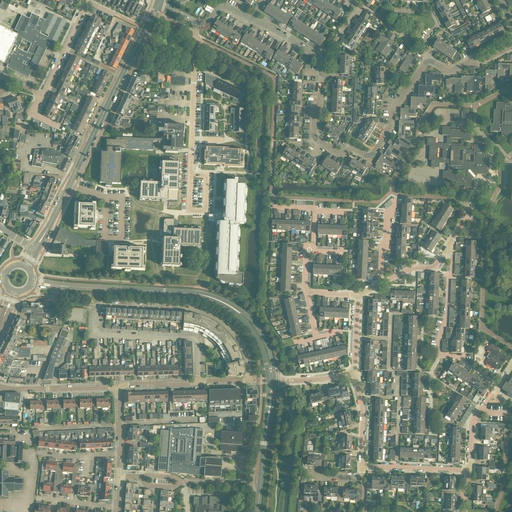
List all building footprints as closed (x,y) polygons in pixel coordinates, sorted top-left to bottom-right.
[(68,7),(73,10),(77,2),(76,2),(74,1),(74,0),(67,0),(65,4),(69,6),(68,7)] [(114,8),(116,7),(118,8),(122,0),(116,0),(113,7),(114,8)] [(119,10),(120,9),(123,10),(127,1),(124,0),(122,0),(118,8),(117,10),(119,10)] [(204,8),(205,6),(208,0),(199,0),(197,4),(204,8)] [(320,10),(326,2),(322,0),(321,0),(316,7),(320,10)] [(435,5),(438,10),(446,6),(443,0),(435,5)] [(478,4),(480,9),(488,5),(486,0),(478,4)] [(125,11),(125,13),(127,14),(132,3),(127,1),(123,10),(125,11)] [(132,3),(127,14),(128,15),(130,13),(132,14),(136,6),(135,5),(135,3),(132,2),(132,3)] [(320,10),(325,12),(330,4),(326,2),(320,10)] [(270,15),(275,7),(269,4),(264,12),(270,15)] [(325,12),(329,15),(334,7),(330,4),(325,12)] [(339,7),(338,9),(333,17),(337,20),(342,12),(340,11),(343,6),(341,4),(339,7)] [(440,15),(449,10),(451,9),(448,4),(446,6),(438,10),(440,15)] [(141,8),(142,6),(139,5),(138,7),(136,6),(132,14),(131,16),(133,17),(134,15),(137,17),(140,11),(142,12),(145,11),(145,10),(141,8)] [(487,12),(491,10),(488,5),(480,9),(483,14),(479,16),(481,18),(488,14),(487,12)] [(280,11),(275,7),(270,15),(275,19),(280,11)] [(329,15),(333,17),(338,9),(334,7),(329,15)] [(440,15),(442,20),(451,15),(449,10),(440,15)] [(275,19),(281,22),(286,14),(280,11),(275,19)] [(22,15),(14,30),(17,31),(15,35),(0,27),(0,61),(8,65),(6,68),(28,78),(31,71),(34,73),(42,58),(45,51),(49,44),(47,43),(48,40),(56,44),(58,38),(59,37),(63,29),(66,22),(63,21),(58,18),(51,15),(48,22),(46,21),(43,20),(39,18),(40,17),(32,14),(30,19),(29,19),(22,15)] [(291,18),(286,14),(281,22),(286,26),(291,18)] [(354,21),(358,23),(365,28),(369,22),(366,21),(368,19),(363,15),(359,21),(355,18),(354,21)] [(453,20),(451,15),(442,20),(445,24),(453,20)] [(99,21),(91,17),(88,23),(96,27),(98,28),(101,23),(101,22),(99,21)] [(294,30),(299,22),(293,18),(288,26),(294,30)] [(456,25),(455,22),(453,20),(445,24),(447,29),(456,25)] [(212,29),(217,32),(222,24),(217,21),(212,29)] [(354,21),(352,23),(356,26),(354,28),(362,33),(365,28),(358,23),(354,21)] [(304,25),(299,22),(294,30),(299,33),(304,25)] [(88,23),(85,28),(93,32),(96,27),(88,23)] [(500,23),(495,26),(500,35),(505,32),(500,23)] [(226,26),(223,25),(222,24),(217,32),(220,34),(226,26)] [(226,26),(220,34),(225,37),(230,29),(231,27),(230,26),(229,25),(228,28),(226,26)] [(304,36),(309,28),(304,25),(299,33),(304,36)] [(490,28),(495,37),(500,35),(495,26),(490,28)] [(93,32),(85,28),(83,34),(91,38),(93,32)] [(125,34),(131,37),(134,31),(127,28),(125,34)] [(315,32),(309,28),(304,36),(310,40),(315,32)] [(349,28),(347,31),(359,38),(362,33),(354,28),(353,31),(349,28)] [(490,28),(486,31),(490,40),(495,37),(490,28)] [(230,29),(225,37),(229,39),(234,31),(230,29)] [(241,42),(245,45),(250,37),(252,34),(254,32),(252,30),(248,36),(246,34),(241,42)] [(229,39),(233,42),(238,34),(234,31),(229,39)] [(350,36),(348,38),(356,43),(359,38),(347,31),(346,33),(350,36)] [(486,31),(481,33),(485,42),(490,40),(486,31)] [(315,43),(320,35),(315,32),(310,40),(315,43)] [(264,38),(265,38),(267,34),(264,33),(262,37),(260,40),(258,42),(253,50),(257,52),(262,44),(260,43),(264,38)] [(485,42),(481,33),(476,36),(480,44),(485,42)] [(80,39),(88,43),(91,38),(83,34),(80,39)] [(122,39),(128,42),(131,37),(125,34),(122,39)] [(237,45),(242,37),(238,34),(233,42),(237,45)] [(326,39),(320,35),(315,43),(320,47),(326,39)] [(375,50),(381,54),(389,41),(379,35),(376,40),(380,43),(377,48),(376,48),(375,50)] [(433,48),(438,51),(443,43),(440,41),(441,39),(437,36),(431,44),(434,46),(433,48)] [(476,36),(471,38),(476,47),(480,44),(476,36)] [(254,39),(250,37),(245,45),(249,47),(254,39)] [(339,44),(344,47),(346,44),(353,48),(356,43),(348,38),(346,41),(342,38),(339,44)] [(476,47),(471,38),(467,41),(466,39),(463,41),(466,48),(469,47),(471,50),(476,47)] [(85,49),(88,44),(88,43),(80,39),(77,45),(85,49)] [(128,42),(122,39),(120,43),(118,41),(117,43),(120,45),(126,48),(128,42)] [(249,47),(253,50),(258,42),(254,39),(249,47)] [(397,50),(398,50),(399,48),(389,41),(381,54),(386,57),(387,55),(390,49),(395,52),(396,53),(397,50)] [(438,51),(442,54),(447,46),(443,43),(438,51)] [(442,54),(447,57),(452,49),(450,47),(451,45),(450,45),(451,44),(449,43),(447,46),(442,54)] [(257,52),(261,55),(267,47),(262,44),(257,52)] [(77,45),(75,50),(83,54),(85,49),(77,45)] [(117,50),(123,53),(126,48),(120,45),(117,50)] [(459,53),(454,50),(456,47),(454,46),(452,49),(447,57),(452,60),(453,58),(455,59),(459,53)] [(261,55),(265,58),(270,50),(267,47),(261,55)] [(113,55),(121,58),(123,53),(117,50),(114,49),(112,54),(113,55)] [(275,52),(273,51),(270,50),(265,58),(270,60),(275,52)] [(283,53),(278,50),(273,59),(277,61),(283,53)] [(404,61),(404,62),(409,55),(410,52),(407,51),(405,55),(398,50),(397,50),(396,53),(395,52),(389,63),(395,66),(396,64),(399,58),(404,61)] [(277,61),(281,64),(286,56),(283,53),(277,61)] [(336,53),(336,59),(341,59),(341,62),(350,62),(351,62),(352,56),(343,56),(343,53),(336,53)] [(112,61),(118,64),(121,58),(113,55),(112,54),(110,57),(113,58),(112,61)] [(404,62),(404,61),(399,70),(405,74),(406,72),(405,71),(411,63),(416,67),(421,59),(416,56),(414,58),(409,55),(404,62)] [(69,61),(77,65),(80,60),(72,56),(69,61)] [(281,64),(286,67),(291,58),(286,56),(281,64)] [(291,58),(286,67),(290,69),(295,61),(291,58)] [(67,67),(75,71),(77,65),(69,61),(67,67)] [(112,61),(109,66),(115,69),(118,64),(112,61)] [(290,69),(294,72),(299,64),(295,61),(290,69)] [(303,66),(299,64),(294,72),(298,74),(298,80),(301,80),(302,72),(300,72),(303,66)] [(498,65),(498,77),(497,77),(497,79),(504,79),(504,77),(504,70),(510,70),(510,64),(498,64),(498,65)] [(485,77),(485,82),(485,85),(485,90),(492,91),(492,83),(491,83),(492,76),(497,77),(498,77),(498,65),(495,65),(495,71),(486,70),(485,77)] [(75,71),(67,67),(64,72),(72,76),(75,71)] [(336,68),(335,71),(340,71),(340,77),(348,77),(348,76),(352,76),(352,69),(336,68)] [(103,70),(100,76),(108,80),(111,74),(103,70)] [(72,76),(64,72),(61,78),(69,82),(72,76)] [(205,78),(205,84),(214,88),(218,80),(205,74),(205,78)] [(419,86),(431,86),(430,86),(430,80),(438,80),(438,81),(440,81),(441,75),(426,74),(425,83),(419,83),(419,86)] [(108,80),(100,76),(97,81),(105,85),(108,80)] [(461,79),(461,81),(467,82),(467,89),(466,89),(466,92),(473,92),(474,77),(461,76),(461,79)] [(136,79),(133,77),(131,82),(138,85),(145,88),(147,85),(142,83),(142,82),(144,83),(144,82),(145,82),(146,78),(145,78),(145,77),(140,77),(140,78),(137,77),(137,78),(136,79)] [(485,77),(474,77),(473,92),(477,92),(479,92),(479,90),(479,82),(485,82),(485,77)] [(69,82),(61,78),(59,83),(67,87),(69,82)] [(343,78),(336,78),(336,81),(333,80),(333,86),(343,87),(343,81),(343,78)] [(449,80),(446,80),(446,86),(449,86),(449,84),(455,85),(455,91),(454,91),(454,94),(456,94),(456,99),(460,99),(460,94),(461,94),(461,81),(461,79),(449,78),(449,80)] [(214,88),(214,89),(222,92),(226,83),(218,79),(218,80),(214,88)] [(97,81),(95,87),(103,91),(105,85),(97,81)] [(138,92),(140,93),(143,94),(144,92),(142,90),(136,87),(138,85),(131,82),(128,87),(138,92)] [(66,90),(67,87),(59,83),(56,89),(64,93),(64,92),(65,93),(66,92),(66,91),(66,90)] [(226,83),(222,92),(225,94),(230,96),(234,86),(226,83)] [(234,86),(230,96),(234,98),(241,101),(242,98),(245,92),(242,91),(243,90),(234,86)] [(431,86),(419,86),(418,86),(418,95),(412,94),(412,97),(424,98),(423,98),(423,92),(431,92),(431,93),(433,93),(433,86),(431,86)] [(92,93),(100,97),(103,91),(95,87),(92,93)] [(54,93),(51,99),(59,103),(61,100),(63,101),(64,99),(65,96),(59,93),(57,95),(54,93)] [(133,99),(132,100),(131,99),(132,97),(125,94),(123,98),(137,105),(139,101),(136,100),(133,99)] [(85,102),(94,106),(96,101),(88,97),(86,100),(85,102)] [(414,110),(414,109),(416,110),(416,109),(415,109),(416,104),(423,104),(425,105),(425,104),(426,98),(424,98),(412,97),(411,97),(411,106),(404,106),(404,109),(414,110)] [(11,100),(14,107),(16,112),(22,110),(20,105),(19,105),(16,98),(11,100)] [(136,107),(137,105),(123,98),(121,103),(128,106),(129,104),(134,106),(136,107)] [(59,103),(51,99),(48,104),(57,108),(59,103)] [(14,114),(16,112),(14,107),(11,100),(7,101),(10,109),(11,108),(14,114)] [(82,107),(83,108),(91,112),(94,106),(85,102),(84,106),(83,105),(82,107)] [(48,104),(46,110),(54,114),(54,113),(56,114),(57,112),(55,111),(57,108),(48,104)] [(120,104),(118,108),(133,115),(134,113),(131,111),(131,112),(126,109),(127,107),(120,104)] [(205,106),(204,116),(215,116),(215,107),(215,106),(214,106),(214,104),(207,104),(207,106),(205,106)] [(511,107),(506,106),(497,104),(496,112),(495,112),(493,126),(491,127),(491,130),(500,128),(502,129),(503,127),(507,126),(511,126),(511,107)] [(79,113),(80,113),(88,117),(91,112),(83,108),(81,111),(80,111),(79,113)] [(133,115),(118,108),(116,113),(123,116),(124,114),(127,116),(132,118),(133,115)] [(334,116),(341,116),(342,108),(332,108),(332,113),(335,113),(334,116)] [(235,114),(235,118),(245,119),(245,109),(235,109),(235,114)] [(404,121),(408,121),(408,115),(413,115),(413,116),(415,116),(416,110),(414,109),(414,110),(404,109),(401,109),(400,117),(395,117),(395,121),(399,121),(404,121)] [(54,114),(46,110),(43,116),(51,120),(54,114)] [(78,119),(86,123),(88,117),(80,113),(78,117),(78,116),(77,118),(78,119)] [(121,120),(122,118),(115,115),(113,120),(123,124),(126,123),(129,124),(130,121),(127,120),(127,121),(125,120),(124,122),(121,120)] [(74,124),(75,124),(83,128),(86,123),(78,119),(76,122),(75,122),(74,124)] [(366,124),(374,129),(377,124),(369,119),(366,124)] [(131,125),(129,124),(126,123),(123,124),(113,120),(111,124),(118,128),(119,125),(125,128),(130,128),(131,125)] [(323,131),(328,135),(333,126),(331,125),(331,124),(331,123),(327,120),(322,127),(325,129),(323,131)] [(400,121),(399,121),(399,133),(398,133),(397,136),(399,137),(404,140),(405,127),(411,127),(411,128),(414,128),(414,127),(414,125),(414,121),(408,121),(404,121),(400,121)] [(204,123),(204,131),(214,131),(214,127),(215,123),(204,123)] [(72,127),(71,129),(80,134),(83,128),(75,124),(73,128),(72,127)] [(234,124),(234,132),(245,132),(245,125),(234,124)] [(332,137),(338,129),(339,127),(334,124),(333,126),(328,135),(332,137)] [(371,134),(374,129),(366,124),(363,129),(371,134)] [(101,152),(100,183),(105,183),(105,186),(109,187),(111,187),(111,184),(120,184),(121,149),(152,151),(152,150),(162,150),(162,151),(165,151),(165,152),(177,153),(177,150),(182,150),(183,126),(163,125),(163,130),(157,130),(157,133),(163,133),(162,141),(115,140),(106,140),(106,148),(107,148),(107,149),(107,152),(107,153),(101,152)] [(340,141),(346,132),(339,127),(338,129),(332,137),(337,140),(338,139),(340,141)] [(440,163),(448,163),(447,171),(443,171),(442,180),(449,180),(449,183),(457,183),(457,186),(464,186),(464,188),(473,189),(473,182),(471,182),(472,177),(475,174),(489,175),(489,167),(486,167),(487,153),(485,153),(485,146),(474,145),(473,150),(465,150),(466,142),(471,142),(471,133),(464,133),(464,130),(449,130),(450,127),(442,127),(442,135),(447,136),(446,144),(436,143),(436,139),(427,138),(427,146),(429,146),(429,160),(431,160),(431,168),(440,168),(440,163)] [(363,129),(360,133),(368,138),(371,134),(363,129)] [(365,143),(368,138),(360,133),(356,141),(362,145),(364,142),(365,143)] [(82,140),(73,136),(71,141),(79,145),(82,140)] [(387,144),(390,145),(396,149),(400,144),(406,148),(406,149),(408,150),(411,145),(404,140),(399,137),(394,144),(389,141),(387,144)] [(77,149),(79,145),(71,141),(68,139),(64,145),(68,145),(77,150),(77,149)] [(77,150),(68,145),(66,148),(60,148),(59,151),(35,150),(34,155),(62,157),(70,161),(71,159),(72,159),(77,150)] [(396,149),(390,145),(385,152),(381,150),(379,153),(382,154),(388,158),(391,153),(400,159),(401,161),(405,155),(398,150),(397,150),(396,150),(396,149)] [(297,153),(295,151),(297,147),(295,146),(293,149),(292,150),(287,158),(292,161),(297,153)] [(204,165),(220,166),(220,167),(220,168),(224,168),(225,168),(228,168),(229,168),(229,167),(244,168),(244,167),(244,164),(245,164),(244,164),(244,155),(245,155),(245,154),(244,154),(244,151),(245,151),(245,150),(230,150),(230,148),(229,148),(225,148),(221,148),(220,148),(205,147),(205,148),(205,151),(205,152),(205,161),(204,161),(204,165)] [(286,160),(287,158),(292,150),(288,147),(287,149),(283,147),(278,154),(286,160)] [(292,161),(297,164),(302,156),(299,154),(302,150),(300,149),(297,153),(292,161)] [(306,159),(304,157),(306,153),(304,152),(302,155),(302,156),(297,164),(301,167),(306,159)] [(322,166),(327,169),(332,161),(329,159),(332,155),(330,154),(326,160),(323,158),(320,163),(323,165),(322,166)] [(391,168),(393,165),(395,162),(389,159),(388,158),(382,154),(375,165),(376,165),(375,168),(380,171),(381,168),(380,168),(384,163),(389,166),(389,167),(391,168)] [(62,157),(34,155),(32,166),(41,168),(42,163),(56,165),(55,168),(66,173),(71,163),(70,162),(70,161),(62,157)] [(301,167),(306,170),(311,162),(308,160),(311,156),(309,155),(306,159),(301,167)] [(327,169),(331,172),(336,164),(334,162),(336,158),(334,157),(333,160),(332,161),(327,169)] [(312,160),(311,162),(306,170),(310,173),(315,165),(313,163),(313,162),(315,159),(313,158),(312,160)] [(353,170),(358,173),(363,165),(360,163),(363,159),(361,158),(358,162),(353,170)] [(353,170),(358,162),(353,159),(351,162),(348,167),(347,166),(344,170),(346,171),(347,170),(351,173),(353,170)] [(348,167),(351,162),(349,160),(344,167),(343,169),(340,174),(343,175),(346,171),(344,170),(347,166),(348,167)] [(140,182),(139,199),(174,201),(175,201),(176,200),(177,200),(177,199),(177,198),(178,187),(179,163),(175,163),(169,162),(168,162),(166,162),(161,162),(161,174),(160,174),(159,174),(157,174),(155,175),(154,176),(153,177),(152,179),(152,180),(152,181),(151,182),(140,182)] [(20,173),(21,164),(13,163),(12,172),(20,173)] [(337,173),(340,174),(343,169),(344,167),(342,165),(341,167),(336,164),(331,172),(336,175),(337,173)] [(361,178),(363,174),(366,176),(369,171),(366,170),(367,168),(363,165),(358,173),(356,175),(361,178)] [(208,215),(208,223),(217,223),(217,226),(217,234),(216,242),(217,242),(217,249),(216,249),(216,257),(216,264),(215,264),(215,272),(216,272),(215,276),(217,276),(216,278),(216,280),(215,279),(216,280),(217,281),(219,281),(220,282),(222,283),(223,283),(224,284),(226,284),(228,285),(230,285),(231,285),(233,285),(234,285),(235,286),(238,286),(242,286),(242,275),(238,275),(236,275),(235,275),(235,273),(236,273),(236,269),(237,269),(237,261),(237,254),(238,246),(237,246),(238,239),(238,231),(238,227),(238,224),(243,224),(244,224),(244,220),(244,212),(245,205),(244,205),(245,197),(245,190),(245,186),(237,185),(237,184),(245,184),(245,178),(225,177),(224,185),(224,193),(224,198),(224,200),(223,200),(223,208),(223,215),(222,215),(222,214),(221,214),(221,215),(210,215),(208,215)] [(49,178),(48,183),(57,186),(58,181),(49,178)] [(39,196),(43,196),(52,200),(53,195),(44,192),(41,192),(39,196)] [(0,217),(3,219),(4,217),(7,218),(9,211),(6,210),(6,209),(8,205),(5,205),(6,201),(3,200),(3,201),(1,205),(1,208),(0,208),(0,217)] [(442,210),(450,215),(454,210),(446,204),(442,210)] [(75,207),(74,225),(76,225),(76,227),(78,227),(90,227),(94,228),(94,219),(94,214),(95,206),(91,205),(78,205),(77,205),(77,207),(75,207)] [(39,206),(36,212),(44,215),(47,209),(39,206)] [(439,215),(447,220),(450,215),(442,210),(439,215)] [(439,215),(435,221),(443,226),(447,220),(439,215)] [(37,225),(34,223),(30,221),(27,219),(23,225),(33,231),(35,227),(37,225)] [(162,253),(162,267),(179,267),(179,256),(181,256),(182,255),(183,255),(184,254),(185,254),(186,253),(187,252),(188,251),(188,250),(188,249),(189,249),(189,248),(189,247),(200,247),(201,230),(174,229),(174,221),(173,221),(173,220),(172,220),(172,219),(165,219),(165,220),(164,220),(164,221),(163,221),(163,243),(162,253)] [(435,221),(432,226),(440,231),(443,226),(435,221)] [(22,227),(26,229),(23,233),(30,237),(31,234),(33,231),(23,225),(22,227)] [(60,230),(55,240),(59,242),(59,241),(63,243),(63,244),(67,245),(96,246),(95,259),(106,259),(107,241),(87,240),(86,240),(84,239),(83,241),(60,230)] [(441,236),(433,231),(430,237),(438,242),(441,236)] [(430,237),(426,242),(434,248),(438,242),(430,237)] [(459,243),(467,243),(466,248),(476,248),(476,242),(471,241),(471,239),(459,239),(459,243)] [(0,252),(2,248),(5,249),(9,243),(4,240),(1,244),(0,243),(0,252)] [(426,242),(423,248),(431,253),(434,248),(426,242)] [(52,245),(52,254),(55,254),(65,255),(65,250),(66,246),(61,245),(61,246),(55,245),(52,245)] [(113,266),(113,267),(115,267),(115,269),(124,270),(130,270),(139,270),(140,270),(140,268),(142,268),(142,267),(142,253),(142,252),(140,252),(140,249),(133,249),(130,249),(116,248),(116,251),(114,251),(114,252),(114,253),(113,266)] [(381,303),(381,300),(384,300),(384,295),(381,295),(381,300),(378,300),(374,300),(369,300),(368,306),(378,306),(378,303),(381,303)] [(21,313),(30,314),(42,314),(43,314),(43,308),(44,308),(44,303),(37,303),(37,304),(30,304),(30,305),(27,305),(21,305),(21,313)] [(182,313),(106,309),(105,319),(181,323),(182,313)] [(227,376),(245,376),(245,374),(244,372),(244,370),(244,368),(244,366),(243,362),(242,360),(242,358),(241,355),(240,353),(239,351),(237,347),(236,345),(235,343),(234,341),(233,340),(231,338),(230,336),(229,335),(227,333),(226,332),(224,330),(223,329),(219,326),(218,325),(216,323),(214,322),(212,321),(210,320),(208,319),(206,318),(204,317),(202,317),(199,316),(197,315),(195,315),(193,314),(189,314),(185,313),(183,313),(183,331),(184,331),(186,331),(190,331),(191,332),(193,332),(196,333),(198,334),(200,335),(201,335),(203,336),(204,337),(206,338),(208,339),(209,340),(211,341),(212,343),(213,344),(215,345),(216,347),(218,349),(219,350),(220,352),(221,353),(222,355),(223,357),(223,358),(224,360),(225,362),(225,364),(226,365),(226,367),(227,369),(227,371),(227,373),(227,375),(227,376)] [(16,316),(9,329),(18,333),(18,332),(28,333),(29,333),(30,333),(31,329),(38,329),(38,333),(47,333),(48,333),(52,333),(58,333),(61,327),(58,326),(42,325),(42,319),(45,319),(46,318),(46,315),(45,314),(42,314),(30,314),(30,318),(30,320),(30,325),(24,324),(25,321),(25,320),(24,320),(23,319),(16,316)] [(9,329),(7,334),(16,338),(20,339),(21,336),(24,338),(24,337),(28,337),(34,337),(35,333),(28,333),(18,332),(18,333),(9,329)] [(65,347),(66,347),(64,346),(67,339),(66,339),(69,333),(62,330),(59,336),(47,367),(43,380),(52,380),(53,376),(55,367),(54,367),(55,363),(59,364),(60,363),(65,347)] [(7,334),(4,341),(13,346),(14,346),(15,344),(19,346),(21,346),(21,344),(21,342),(22,342),(26,342),(26,340),(23,340),(20,339),(16,338),(7,334)] [(30,344),(30,348),(33,348),(33,346),(52,346),(52,340),(48,340),(30,340),(30,344)] [(4,341),(0,349),(0,354),(12,360),(14,358),(14,357),(9,355),(11,351),(12,348),(13,346),(4,341)] [(124,342),(125,349),(125,351),(127,351),(127,350),(127,348),(133,348),(132,342),(124,342)] [(11,351),(9,355),(14,357),(14,358),(30,358),(30,348),(30,344),(26,344),(21,344),(21,346),(21,351),(18,351),(17,351),(18,350),(12,348),(11,351)] [(492,344),(488,351),(490,352),(487,357),(490,359),(486,364),(495,370),(496,369),(497,370),(499,370),(500,369),(507,359),(510,361),(511,358),(511,357),(509,355),(508,357),(499,351),(500,350),(492,344)] [(0,354),(0,361),(11,367),(20,368),(21,361),(13,361),(13,360),(12,360),(0,354)] [(0,361),(0,366),(11,372),(19,373),(20,368),(11,367),(0,361)] [(131,376),(131,375),(132,375),(132,374),(134,374),(133,363),(125,363),(125,366),(125,375),(127,375),(127,376),(131,376)] [(451,366),(449,365),(446,369),(448,371),(453,375),(459,366),(455,364),(455,365),(453,364),(451,366)] [(0,366),(0,371),(0,372),(4,373),(11,376),(13,377),(19,377),(19,373),(11,372),(0,366)] [(66,366),(63,366),(59,370),(59,379),(60,379),(60,380),(63,380),(63,379),(67,379),(66,366)] [(458,378),(463,370),(462,369),(462,368),(459,366),(453,375),(452,377),(454,378),(455,376),(458,378)] [(463,370),(458,378),(463,381),(468,373),(463,370)] [(464,384),(465,382),(468,384),(473,376),(468,373),(463,381),(462,383),(464,384)] [(0,381),(2,382),(7,384),(8,384),(10,377),(4,375),(3,378),(0,376),(0,381)] [(10,377),(8,384),(22,385),(23,378),(19,377),(13,377),(11,376),(10,377)] [(473,376),(468,384),(473,387),(478,380),(473,376)] [(511,377),(508,383),(506,382),(502,389),(508,393),(507,395),(511,398),(511,377)] [(478,380),(473,387),(478,391),(483,383),(478,380)] [(485,384),(483,383),(478,391),(482,393),(480,395),(483,397),(486,392),(485,392),(489,386),(488,386),(489,385),(486,383),(485,384)] [(340,386),(334,387),(337,399),(337,400),(349,397),(347,390),(342,391),(340,386)] [(330,401),(337,399),(334,387),(328,389),(329,396),(326,397),(328,404),(331,403),(330,401)] [(256,395),(256,391),(252,391),(251,388),(246,388),(246,392),(245,392),(245,396),(246,396),(246,399),(252,399),(252,405),(256,405),(256,401),(256,399),(256,395)] [(316,393),(318,403),(324,402),(325,405),(328,404),(326,397),(323,398),(322,392),(316,393)] [(173,411),(173,404),(177,404),(177,393),(172,393),(172,396),(169,396),(170,411),(173,411)] [(312,407),(311,404),(318,403),(316,393),(309,395),(310,400),(307,401),(309,408),(312,407)] [(5,403),(8,403),(19,404),(20,394),(5,394),(5,397),(5,403)] [(467,400),(459,395),(456,400),(464,405),(467,400)] [(108,406),(110,406),(110,403),(108,403),(108,399),(102,399),(102,407),(108,407),(108,406)] [(75,407),(77,407),(77,404),(75,404),(74,400),(68,401),(69,408),(75,408),(75,407)] [(80,404),(77,404),(77,407),(80,407),(80,408),(86,408),(86,400),(79,400),(80,404)] [(91,400),(86,400),(86,408),(91,408),(91,407),(95,406),(95,403),(91,403),(91,400)] [(460,410),(464,405),(456,400),(453,405),(460,410)] [(44,409),(44,408),(44,405),(41,405),(41,401),(35,402),(36,410),(41,409),(41,411),(44,411),(44,409)] [(46,408),(46,409),(52,409),(52,401),(46,401),(46,405),(44,405),(44,408),(44,409),(46,408)] [(52,409),(58,409),(58,410),(61,410),(61,408),(61,404),(58,405),(58,401),(52,401),(52,409)] [(61,404),(61,408),(61,410),(63,410),(63,409),(69,408),(68,401),(63,401),(63,404),(61,404)] [(30,406),(27,406),(27,409),(30,409),(30,410),(36,410),(35,402),(30,402),(30,406)] [(256,405),(252,405),(246,405),(246,409),(249,409),(249,417),(249,422),(256,421),(256,416),(255,416),(255,412),(257,412),(256,405)] [(453,405),(449,410),(457,415),(460,410),(453,405)] [(449,410),(446,416),(445,418),(449,421),(450,418),(454,421),(457,415),(449,410)] [(343,411),(336,412),(337,416),(338,422),(341,421),(345,420),(351,419),(349,413),(344,414),(343,411)] [(341,421),(338,422),(340,428),(340,431),(347,430),(347,427),(352,426),(351,419),(345,420),(341,421)] [(481,434),(490,435),(493,435),(493,428),(498,428),(498,427),(498,425),(487,424),(486,428),(481,428),(481,434)] [(158,472),(171,473),(171,472),(187,473),(187,475),(187,474),(204,475),(204,476),(212,477),(214,477),(220,478),(221,470),(222,470),(222,469),(223,469),(223,468),(223,467),(222,467),(221,467),(222,459),(215,459),(213,459),(205,458),(201,458),(200,458),(202,430),(203,430),(203,429),(189,428),(189,429),(178,430),(178,432),(170,431),(161,431),(158,470),(158,472)] [(220,451),(224,451),(225,452),(225,454),(231,454),(231,452),(241,453),(243,433),(238,432),(238,428),(226,428),(226,432),(221,431),(220,451)] [(342,443),(352,444),(352,437),(346,437),(347,434),(340,434),(339,443),(342,443)] [(484,444),(491,445),(497,445),(497,442),(494,442),(494,441),(491,438),(490,438),(490,435),(481,434),(481,440),(484,441),(484,444)] [(342,443),(342,450),(339,450),(338,450),(338,453),(346,453),(346,450),(352,450),(352,444),(342,443)] [(2,462),(22,463),(23,447),(0,446),(0,460),(1,461),(2,461),(2,462)] [(314,453),(309,453),(303,453),(303,460),(308,460),(308,466),(314,466),(315,456),(315,454),(314,453)] [(338,458),(341,459),(341,463),(351,463),(351,456),(346,456),(346,453),(338,453),(335,453),(335,455),(339,455),(339,456),(338,456),(338,458)] [(325,454),(324,454),(321,454),(321,456),(315,456),(314,466),(321,466),(321,461),(324,461),(325,454)] [(50,471),(52,458),(49,458),(48,461),(46,461),(43,461),(41,476),(45,476),(45,470),(50,471)] [(55,477),(58,478),(60,463),(57,462),(55,462),(55,459),(52,458),(50,471),(55,471),(55,477)] [(102,467),(111,467),(111,462),(108,462),(108,459),(102,458),(101,461),(103,461),(102,467)] [(67,473),(69,460),(66,460),(65,463),(63,463),(60,463),(58,478),(62,478),(62,472),(67,473)] [(76,480),(76,479),(76,477),(77,465),(74,464),(72,464),(72,461),(69,460),(67,473),(72,473),(72,479),(76,480)] [(8,493),(9,493),(9,492),(13,492),(13,491),(22,491),(22,479),(13,479),(13,478),(9,478),(9,477),(8,477),(8,472),(0,472),(0,497),(8,498),(8,493)] [(110,478),(111,473),(102,472),(101,478),(100,477),(100,480),(107,481),(107,478),(110,478)] [(45,476),(41,476),(39,490),(42,491),(45,492),(44,495),(47,495),(49,482),(44,482),(45,476)] [(372,489),(372,490),(378,490),(379,477),(373,476),(372,482),(367,482),(367,489),(372,489)] [(391,490),(391,489),(398,489),(398,477),(392,476),(391,483),(388,483),(388,490),(391,490)] [(411,476),(411,483),(408,483),(407,490),(411,490),(411,486),(417,486),(418,476),(411,476)] [(424,477),(418,476),(417,486),(423,487),(423,489),(427,490),(427,483),(424,482),(424,477)] [(53,492),(56,492),(58,478),(55,477),(54,483),(49,482),(47,495),(51,495),(51,492),(53,493),(53,492)] [(388,490),(388,483),(385,483),(386,477),(379,477),(378,490),(385,490),(385,493),(388,493),(388,490)] [(404,490),(407,490),(408,483),(405,483),(405,477),(398,477),(398,489),(404,489),(404,490)] [(58,478),(56,492),(60,493),(62,494),(61,497),(65,497),(66,484),(61,484),(62,478),(58,478)] [(66,484),(65,497),(68,497),(68,494),(70,495),(70,494),(74,494),(74,490),(75,489),(74,489),(76,480),(72,479),(71,485),(66,484)] [(76,479),(76,480),(74,489),(75,489),(78,489),(77,495),(79,495),(81,496),(83,497),(84,487),(84,485),(81,485),(81,483),(80,483),(80,480),(76,479)] [(101,484),(101,489),(109,490),(110,484),(106,484),(107,481),(100,480),(100,484),(101,484)] [(125,494),(138,495),(139,489),(139,484),(126,483),(125,494)] [(93,491),(94,489),(94,485),(88,484),(88,488),(84,487),(83,497),(85,497),(87,496),(89,497),(90,491),(93,491)] [(445,484),(445,488),(442,488),(442,493),(449,494),(449,491),(454,491),(455,484),(445,484)] [(301,501),(307,501),(307,497),(311,497),(312,486),(305,485),(304,491),(301,491),(301,501)] [(319,486),(312,486),(311,497),(315,497),(315,502),(321,502),(321,495),(318,495),(319,486)] [(325,487),(324,493),(321,493),(321,495),(321,502),(321,504),(324,505),(327,497),(331,498),(331,488),(329,488),(329,487),(327,486),(326,487),(326,488),(325,487)] [(340,502),(340,495),(337,495),(338,488),(337,488),(337,487),(335,487),(333,487),(333,488),(331,488),(331,498),(337,498),(337,502),(340,502)] [(345,489),(344,489),(343,495),(340,495),(340,502),(343,502),(344,499),(350,499),(350,490),(348,489),(347,488),(346,488),(345,488),(345,489)] [(138,500),(150,501),(151,490),(139,489),(138,495),(138,500)] [(350,490),(350,499),(350,502),(350,501),(355,501),(355,502),(359,503),(360,496),(357,496),(357,490),(356,490),(356,489),(355,489),(354,489),(353,489),(352,489),(352,490),(350,490)] [(161,491),(160,502),(168,502),(168,498),(174,498),(174,492),(161,491)] [(442,497),(441,497),(441,499),(443,499),(443,503),(446,503),(456,504),(456,497),(449,497),(449,494),(442,493),(442,497)] [(137,505),(138,500),(138,495),(125,494),(125,499),(125,504),(137,505)] [(473,501),(485,502),(485,505),(493,505),(493,502),(487,502),(487,499),(486,499),(486,494),(483,494),(473,494),(473,501)] [(109,501),(109,495),(100,495),(100,500),(98,500),(98,503),(105,503),(105,500),(109,501)] [(193,505),(195,505),(194,511),(230,511),(231,496),(222,495),(221,498),(205,497),(205,498),(193,497),(194,497),(194,505),(193,505)] [(137,510),(149,511),(150,501),(138,500),(137,505),(137,510)] [(160,502),(159,511),(161,511),(167,511),(167,508),(173,508),(173,504),(173,502),(168,502),(160,502)] [(456,504),(446,503),(445,509),(443,509),(442,511),(449,511),(450,510),(456,510),(456,504)]
